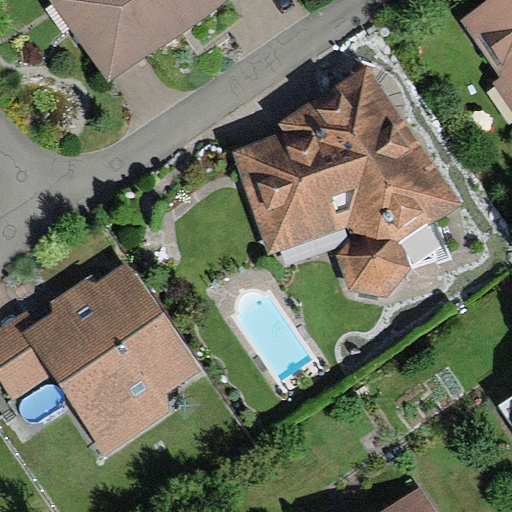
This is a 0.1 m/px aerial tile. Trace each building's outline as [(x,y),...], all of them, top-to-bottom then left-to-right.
[(223,10),(216,0),(62,0),(52,7),(105,87),(223,10)] [(511,1),(502,9),(458,30),(511,129),(511,1)] [(444,213),(357,86),(264,154),(233,162),(263,258),(342,229),(365,261),(444,213)] [(192,394),(116,282),(35,337),(21,316),(0,330),(0,383),(10,397),(42,376),(98,458),(192,394)] [(511,407),(500,416),(511,433),(511,407)]
